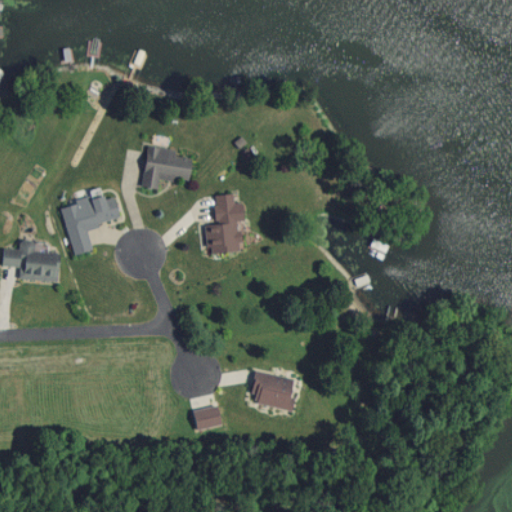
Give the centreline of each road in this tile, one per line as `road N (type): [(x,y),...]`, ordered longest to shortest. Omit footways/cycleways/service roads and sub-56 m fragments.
road 1 (residential): [(0,333),(176,325)]
road 2 (residential): [(144,251),(195,373)]
